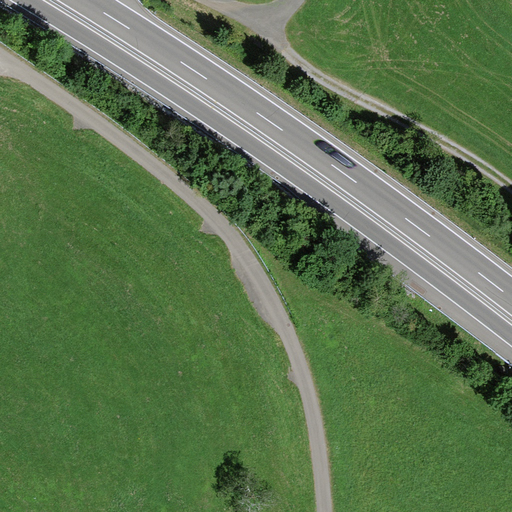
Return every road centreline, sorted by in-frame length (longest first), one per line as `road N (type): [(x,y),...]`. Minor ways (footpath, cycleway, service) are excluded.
road 1 (unclassified): [(0,54),(130,144),(214,214),(244,254),(296,350),(321,448),(325,511)]
road 2 (trunk): [(27,0),(319,191),(511,336)]
road 3 (trunk): [(511,298),(221,88),(82,0)]
road 4 (track): [(265,26),(332,81),(511,183)]
